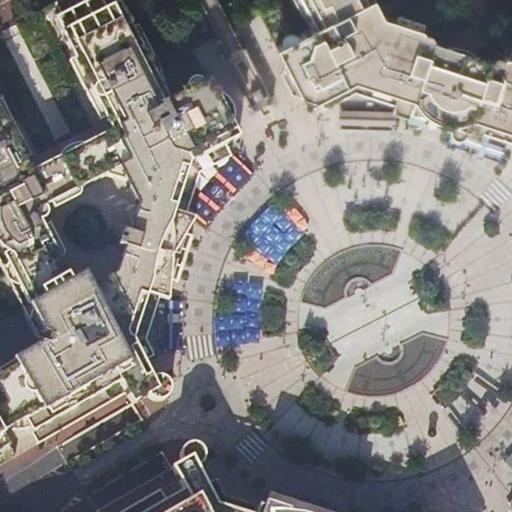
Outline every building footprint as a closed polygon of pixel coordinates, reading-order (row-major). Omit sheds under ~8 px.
[(62,0),(54,4),(61,17),(54,20),(75,61),(96,102),(100,105),(113,130),(163,104),(164,103),(143,62),(147,60),(132,30),(116,0),(62,0)] [(366,0),(316,26),(276,46),(305,104),(318,98),(354,79),(511,130),(511,62),(507,61),(509,54),(491,48),(487,62),(433,46),(436,30),(421,25),(419,32),(381,20),(372,1),(373,0),(366,0)] [(302,0),(316,26),(366,0),(302,0)] [(386,14),(378,0),(373,0),(372,1),(381,20),(419,32),(421,25),(386,14)] [(140,26),(132,30),(147,60),(169,101),(168,99),(167,91),(164,78),(158,63),(156,55),(140,26)] [(246,48),(226,58),(253,112),(259,109),(268,104),(273,102),(246,48)] [(143,62),(164,103),(169,101),(147,60),(143,62)] [(96,102),(75,61),(67,65),(102,135),(113,130),(100,105),(96,102)] [(320,102),(323,109),(327,107),(355,93),(395,105),(482,134),(511,143),(511,130),(354,79),(318,98),(320,102)] [(17,144),(0,111),(0,223),(4,221),(10,234),(0,238),(0,245),(5,243),(15,261),(8,265),(34,311),(41,307),(54,331),(47,335),(54,335),(57,337),(57,338),(55,339),(53,338),(21,356),(23,360),(4,370),(5,372),(0,374),(0,430),(2,433),(7,430),(9,431),(12,431),(16,432),(19,432),(22,431),(26,430),(29,428),(32,433),(93,398),(119,383),(140,371),(146,367),(143,361),(132,340),(189,164),(224,146),(226,145),(238,138),(209,81),(199,85),(184,93),(169,101),(164,103),(163,104),(113,130),(115,134),(85,149),(71,157),(56,164),(26,180),(24,175),(15,158),(17,144)] [(0,101),(0,111),(17,144),(30,170),(34,167),(0,101)] [(268,104),(259,109),(264,119),(273,114),(268,104)] [(482,134),(395,105),(393,111),(481,140),(482,134)] [(30,170),(17,144),(15,158),(24,175),(30,170)] [(132,340),(143,361),(154,355),(146,339),(160,297),(186,215),(200,172),(230,157),(232,156),(226,145),(224,146),(189,164),(132,340)] [(58,161),(56,164),(71,157),(85,149),(84,149),(76,150),(68,153),(61,158),(58,161)] [(186,215),(160,297),(169,300),(173,279),(187,237),(196,218),(186,215)] [(5,243),(0,245),(0,250),(8,265),(15,261),(5,243)] [(34,311),(47,335),(54,331),(41,307),(34,311)] [(119,383),(125,393),(145,382),(140,371),(119,383)] [(170,387),(169,384),(168,383),(167,381),(164,378),(161,377),(158,377),(153,377),(145,382),(125,393),(132,405),(147,396),(149,398),(170,387)] [(32,433),(38,444),(125,393),(119,383),(93,398),(32,433)] [(170,387),(149,398),(150,399),(153,401),(158,402),(162,401),(164,400),(166,398),(169,394),(170,391),(170,387)] [(0,465),(15,457),(2,433),(0,430),(0,465)] [(178,457),(178,460),(201,448),(200,447),(197,445),(192,444),(188,444),(183,446),(181,449),(179,453),(178,457)] [(178,460),(179,463),(169,468),(175,480),(186,474),(199,467),(202,464),(203,462),(204,458),(204,455),(204,451),(203,449),(201,448),(178,460)] [(237,511),(217,505),(206,484),(203,479),(192,485),(186,474),(175,480),(182,491),(164,501),(144,511),(237,511)] [(217,505),(237,511),(256,511),(258,506),(226,495),(217,478),(206,484),(217,505)] [(144,511),(164,501),(158,490),(153,493),(119,511),(144,511)] [(265,502),(263,508),(277,511),(314,511),(301,508),(287,505),(265,502)]
